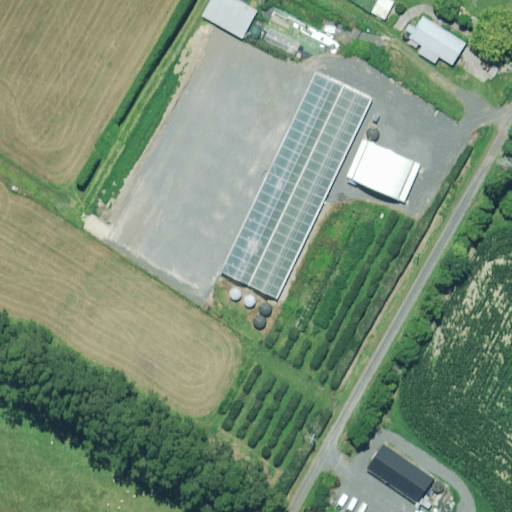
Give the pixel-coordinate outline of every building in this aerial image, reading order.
[(260,12),(239,0),(213,0),(205,17),(244,39),(260,12)] [(397,3),(391,0),(380,0),(373,14),(388,21),(397,3)] [(412,24),(407,32),(412,35),(411,38),(425,47),(421,54),(437,64),(441,57),(455,66),(468,46),(422,16),(415,26),(412,24)] [(378,38),(367,31),(362,39),(373,47),(378,38)] [(375,100),(317,72),(221,274),(279,301),(375,100)] [(366,468),(370,471),(365,478),(377,487),(382,479),(419,505),(438,477),(384,440),(366,468)]
